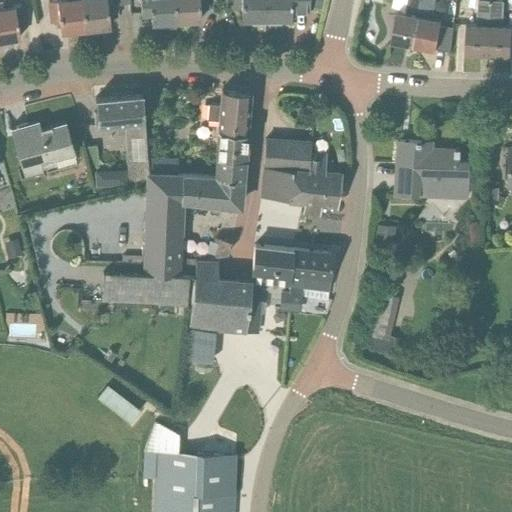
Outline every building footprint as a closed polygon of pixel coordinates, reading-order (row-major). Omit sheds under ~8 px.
[(82,0),(59,0),(49,1),(51,23),(59,22),(61,32),(84,30),(82,0)] [(82,0),(84,30),(110,27),(109,16),(117,15),(116,5),(115,0),(82,0)] [(141,0),(142,14),(150,13),(151,23),(162,23),(162,27),(173,27),(173,22),(176,22),(174,0),(141,0)] [(206,0),(174,0),(176,22),(200,20),(200,10),(208,9),(206,0)] [(266,19),(265,0),(232,0),(233,9),(241,9),(241,19),(266,19)] [(309,0),(265,0),(266,19),(291,19),(291,12),(309,12),(309,0)] [(409,0),(407,14),(396,12),(391,40),(411,45),(420,0),(409,0)] [(429,19),(432,0),(420,0),(411,45),(435,49),(441,21),(429,19)] [(488,54),(490,0),(478,0),(479,1),(477,24),(467,24),(465,53),(488,54)] [(501,26),(502,3),(502,0),(490,0),(488,54),(511,55),(511,27),(501,26)] [(0,10),(0,41),(20,38),(18,28),(26,27),(23,6),(0,10)] [(246,130),(249,92),(223,90),(221,90),(221,104),(218,104),(208,103),(207,120),(219,120),(218,128),(246,130)] [(147,172),(146,156),(142,95),(96,98),(96,112),(94,111),(95,123),(116,123),(117,136),(128,136),(130,157),(132,185),(147,183),(147,172)] [(10,128),(13,136),(24,176),(42,171),(40,164),(74,155),(65,121),(40,128),(38,120),(10,128)] [(244,155),(246,130),(218,128),(216,153),(244,155)] [(311,143),(267,140),(265,139),(263,164),(264,165),(308,171),(310,153),(311,143)] [(401,139),(395,192),(420,195),(422,182),(438,183),(438,189),(456,191),(457,181),(470,181),(471,161),(459,160),(459,155),(460,155),(461,148),(456,148),(455,151),(421,148),(422,141),(401,139)] [(96,148),(87,149),(89,172),(99,171),(96,148)] [(241,199),(242,191),(244,155),(216,153),(213,175),(216,175),(214,204),(235,206),(237,206),(238,206),(239,205),(240,204),(241,204),(241,203),(241,202),(241,201),(241,200),(241,199)] [(323,172),(325,155),(310,153),(308,171),(303,201),(302,212),(319,214),(320,203),(336,205),(340,174),(323,172)] [(147,172),(178,173),(177,157),(146,156),(147,172)] [(303,201),(308,171),(264,165),(263,164),(261,197),(303,201)] [(213,175),(178,173),(147,172),(147,183),(146,199),(182,200),(214,204),(216,175),(213,175)] [(95,179),(95,187),(117,186),(117,178),(95,179)] [(498,201),(499,187),(489,186),(488,201),(498,201)] [(144,274),(142,274),(138,304),(187,306),(188,276),(188,275),(178,275),(179,260),(179,252),(181,217),(146,216),(144,274)] [(393,248),(395,227),(375,224),(373,245),(393,248)] [(228,253),(231,241),(215,237),(214,242),(216,242),(215,257),(217,257),(228,253)] [(6,246),(9,258),(22,255),(18,242),(17,239),(5,242),(6,246)] [(290,283),(292,248),(254,245),(251,280),(249,299),(258,300),(260,281),(272,282),(290,283)] [(301,287),(328,288),(331,252),(330,252),(292,248),(290,283),(290,291),(289,309),(299,310),(301,287)] [(249,299),(251,280),(223,277),(217,277),(217,262),(205,262),(195,262),(189,325),(257,332),(260,300),(258,300),(249,299)] [(138,304),(142,274),(103,273),(102,302),(138,304)] [(289,309),(290,291),(280,291),(279,310),(288,311),(289,309)] [(366,333),(382,337),(392,295),(377,292),(366,333)] [(10,312),(9,336),(38,337),(39,313),(10,312)] [(386,338),(383,352),(396,355),(400,338),(389,336),(388,336),(388,338),(386,338)] [(196,372),(205,373),(206,363),(197,362),(196,372)] [(129,428),(130,428),(139,415),(106,389),(96,402),(129,428)] [(215,453),(178,452),(179,433),(154,421),(143,451),(143,468),(155,469),(153,511),(233,511),(235,454),(215,453)]
